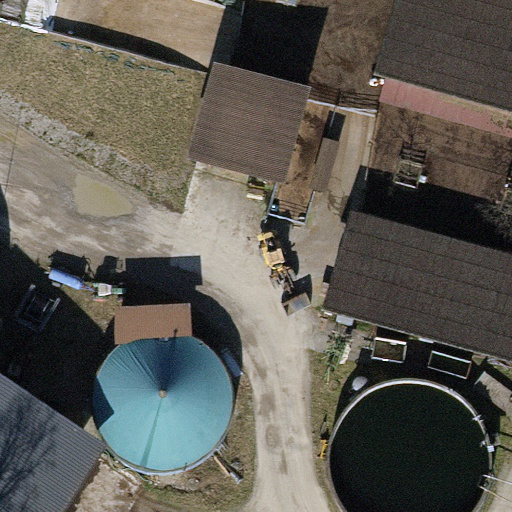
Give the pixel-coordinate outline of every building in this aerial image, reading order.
[(511,0),(399,0),(377,83),(386,85),(380,105),(511,141),(511,0)] [(312,93),(215,68),(189,164),(286,190),(312,93)] [(511,254),(352,212),(323,318),(511,368),(511,254)] [(207,460),(222,445),(232,425),(235,403),(230,381),(219,361),(201,347),(195,343),(192,308),(116,312),(120,352),(118,358),(105,377),(99,399),(101,421),(109,441),(124,458),(143,469),(165,473),(187,470),(207,460)] [(495,457),(489,430),(474,407),(452,391),(426,382),(399,382),(373,391),(352,408),(337,431),(331,457),(333,484),(344,508),(348,511),(477,511),(481,508),(492,484),(495,457)] [(69,511),(108,451),(0,384),(0,511),(69,511)]
